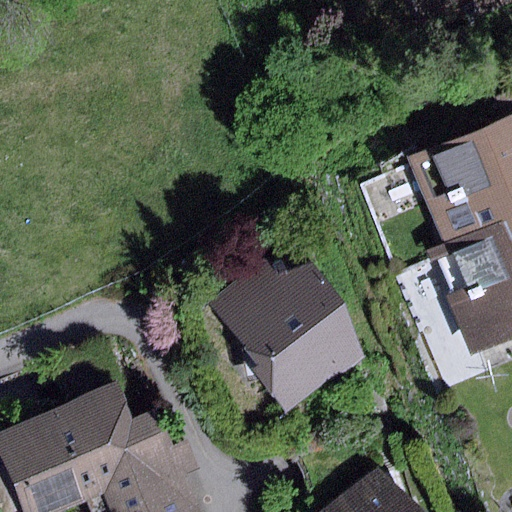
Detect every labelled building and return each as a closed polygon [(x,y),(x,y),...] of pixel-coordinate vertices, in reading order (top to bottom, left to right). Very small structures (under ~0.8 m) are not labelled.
[(511,0),(413,0),(429,32),(469,12),(474,21),(511,2),(511,0)] [(506,118),(409,159),(445,244),(511,216),(511,91),(497,98),(506,118)] [(511,216),(445,244),(431,250),(476,357),(511,341),(511,216)] [(271,257),(210,304),(260,365),(255,370),(287,414),(366,361),(346,303),(315,265),(279,275),(271,257)] [(103,350),(56,370),(68,399),(116,380),(103,350)] [(366,361),(287,414),(298,460),(309,489),(302,503),(315,511),(386,463),(382,400),(366,361)] [(0,433),(0,461),(20,511),(65,511),(85,504),(106,495),(96,470),(145,448),(132,418),(119,385),(0,433)] [(154,409),(132,418),(145,448),(96,470),(106,495),(85,504),(88,511),(197,511),(189,492),(207,485),(188,441),(171,448),(168,441),(154,409)] [(0,511),(20,511),(0,461),(0,511)] [(431,511),(386,463),(315,511),(314,511),(431,511)]
